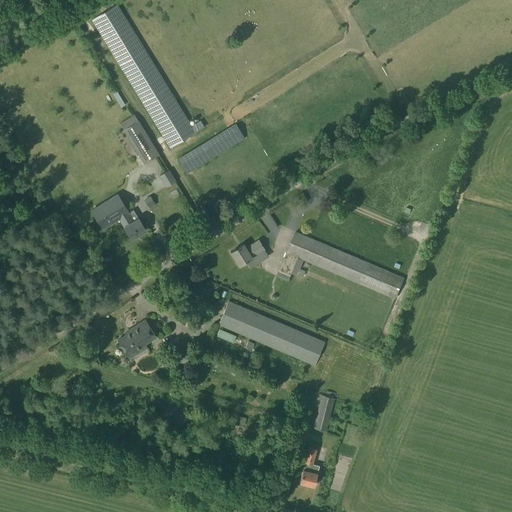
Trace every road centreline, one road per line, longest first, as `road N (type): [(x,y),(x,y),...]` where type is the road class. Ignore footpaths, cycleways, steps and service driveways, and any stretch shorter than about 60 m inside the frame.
road 1 (unclassified): [(0,369),(352,146),(511,79)]
road 2 (unclassified): [(275,511),(0,440)]
